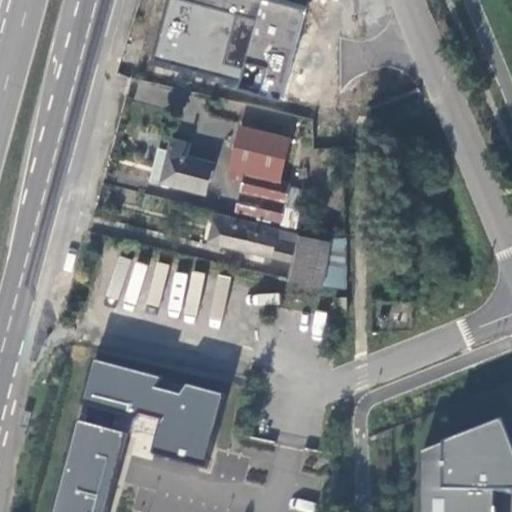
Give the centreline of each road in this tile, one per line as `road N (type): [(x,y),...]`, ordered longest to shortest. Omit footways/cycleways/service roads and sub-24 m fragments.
road 1 (track): [(361,409),(353,61)]
road 2 (unclassified): [(511,259),(405,0)]
road 3 (primary): [(29,240),(97,0)]
road 4 (unclassified): [(29,240),(51,75),(72,0)]
road 5 (unclassified): [(511,313),(360,377),(297,384)]
road 6 (primary): [(0,359),(29,240)]
